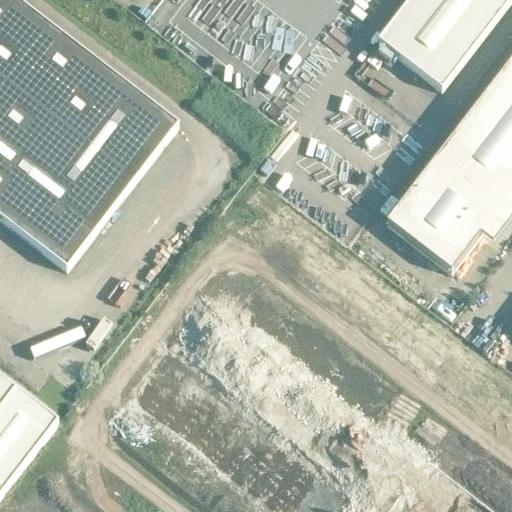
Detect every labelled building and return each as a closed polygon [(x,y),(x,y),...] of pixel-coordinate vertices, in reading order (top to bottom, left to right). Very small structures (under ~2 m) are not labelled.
[(0,0),(0,224),(67,276),(178,132),(7,0),(0,0)] [(441,96),(511,3),(511,0),(414,0),(378,47),(441,96)] [(451,279),(479,242),(481,240),(473,219),(496,188),(511,190),(511,64),(386,228),(451,279)] [(511,511),(511,386),(257,190),(37,475),(84,511),(511,511)] [(0,503),(58,428),(0,383),(0,503)]
